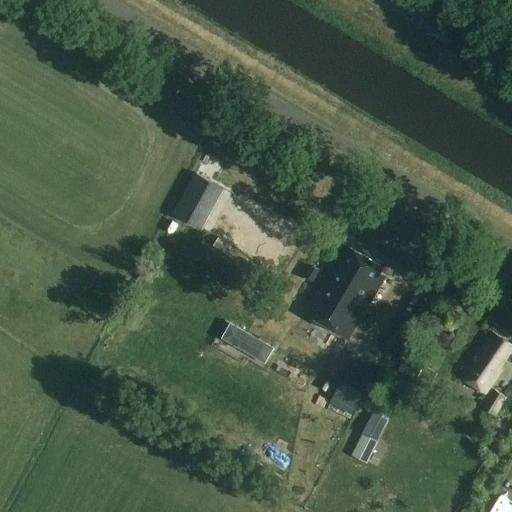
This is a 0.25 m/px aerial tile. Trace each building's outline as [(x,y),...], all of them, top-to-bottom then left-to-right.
[(196,171),(175,210),(192,219),(213,180),(196,171)] [(383,267),(348,247),(336,267),(331,264),(304,311),(349,338),(385,277),(379,274),(383,267)] [(319,270),(311,266),(305,277),(312,281),(319,270)] [(233,322),(224,337),(268,362),(277,347),(233,322)] [(511,348),(511,345),(492,333),(462,378),(485,393),(491,384),(492,385),(502,370),(499,369),(511,348)] [(505,396),(492,389),(483,407),(495,413),(505,396)] [(377,440),(363,433),(352,454),(366,461),(377,440)]
